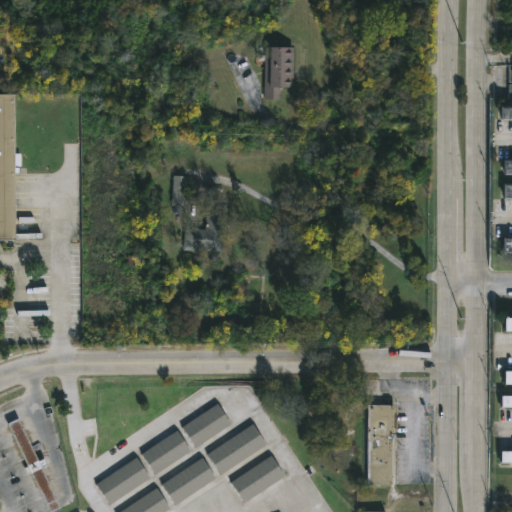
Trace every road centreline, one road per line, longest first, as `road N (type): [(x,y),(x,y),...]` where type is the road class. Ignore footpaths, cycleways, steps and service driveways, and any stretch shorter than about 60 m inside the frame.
road 1 (tertiary): [(0,384),(64,363),(447,362)]
road 2 (secondary): [(480,363),(477,0)]
road 3 (secondary): [(446,0),(447,362)]
road 4 (secondary): [(447,362),(445,511)]
